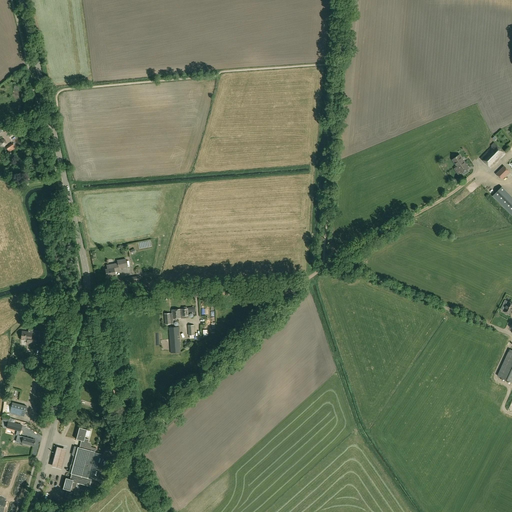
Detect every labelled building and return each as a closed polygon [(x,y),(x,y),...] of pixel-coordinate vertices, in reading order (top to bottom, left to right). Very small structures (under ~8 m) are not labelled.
[(9,152),(15,147),(12,143),(6,148),(9,152)] [(492,147),(480,158),(490,168),(505,154),(494,143),(491,146),(492,147)] [(455,163),(458,166),(464,162),(460,155),(453,160),(455,164),(455,163)] [(469,169),(464,162),(458,166),(462,173),(463,175),(469,171),(468,170),(469,169)] [(504,166),(500,170),(508,178),(511,174),(504,166)] [(468,189),(453,200),(458,207),(473,195),(468,189)] [(118,263),(115,264),(117,272),(119,271),(119,269),(127,267),(126,259),(117,261),(118,263)] [(117,272),(115,264),(107,265),(107,269),(105,270),(106,277),(115,276),(114,272),(117,272)] [(511,303),(508,302),(503,311),(510,314),(511,313),(511,303)] [(183,309),(178,309),(179,319),(181,318),(181,315),(183,315),(183,318),(188,318),(188,309),(187,309),(187,307),(183,308),(183,309)] [(179,319),(178,309),(172,310),(172,313),(165,314),(165,325),(173,324),(173,319),(179,319)] [(181,353),(179,327),(169,328),(171,353),(181,353)] [(28,330),(28,332),(22,332),(21,340),(27,341),(27,343),(38,344),(40,331),(28,330)] [(511,382),(511,350),(509,350),(497,376),(511,382)] [(12,403),(10,413),(24,417),(27,406),(12,403)] [(4,428),(17,432),(19,426),(6,422),(4,428)] [(81,448),(95,452),(98,444),(91,442),(90,443),(88,442),(89,440),(85,438),(87,430),(79,428),(76,439),(83,441),(81,448)] [(22,443),(34,446),(35,440),(23,437),(22,443)] [(61,468),(66,448),(56,446),(51,466),(61,468)] [(98,472),(103,454),(95,452),(81,448),(74,446),(72,455),(75,456),(70,474),(72,474),(71,475),(87,479),(88,478),(96,480),(98,472)] [(78,487),(77,487),(76,486),(77,483),(86,486),(87,479),(71,475),(70,479),(66,478),(63,489),(67,490),(65,497),(73,499),(75,492),(76,492),(77,491),(78,491),(78,490),(78,489),(78,488),(78,487)]
